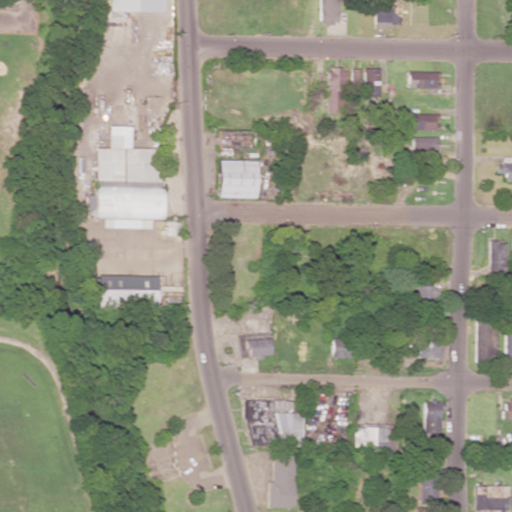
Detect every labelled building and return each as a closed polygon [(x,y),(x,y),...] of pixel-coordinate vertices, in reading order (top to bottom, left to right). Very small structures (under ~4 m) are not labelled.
[(159,0),(104,0),(105,11),(160,12),(159,0)] [(336,24),(336,0),(317,0),(317,24),(336,24)] [(387,0),(372,0),(372,29),(387,29),(387,0)] [(360,96),(376,96),(377,68),(361,68),(360,96)] [(323,113),(342,113),(342,69),(324,69),(323,113)] [(356,69),(348,69),(348,92),(356,92),(356,69)] [(404,88),(433,88),(433,72),(404,72),(404,88)] [(435,114),(404,114),(404,130),(435,130),(435,114)] [(158,219),(158,148),(127,148),(127,126),(105,126),(105,148),(91,148),(91,195),(84,195),(84,209),(90,209),(89,218),(158,219)] [(216,148),(252,149),(252,131),(216,130),(216,148)] [(435,137),(409,137),(409,151),(435,152),(435,137)] [(511,162),(511,157),(499,157),(499,165),(493,164),(493,173),(501,173),(501,181),(511,180),(511,162)] [(214,198),(252,198),(253,161),(215,160),(214,198)] [(502,241),(486,241),(484,276),(501,276),(502,241)] [(154,276),(94,275),(93,310),(153,312),(154,276)] [(415,304),(433,303),(433,286),(415,286),(415,304)] [(493,315),(474,315),(473,352),(492,352),(493,315)] [(502,359),(511,359),(511,332),(502,333),(502,359)] [(243,339),(243,335),(236,336),(237,358),(268,356),(267,338),(243,339)] [(438,336),(415,335),(414,358),(438,358),(438,336)] [(352,340),(329,338),(328,357),(351,358),(352,340)] [(241,446),(297,447),(297,400),(242,400),(241,446)] [(421,400),(420,433),(438,433),(439,401),(421,400)] [(511,400),(502,400),(502,420),(511,420),(511,400)] [(392,428),(354,427),(354,453),(391,453),(392,428)] [(136,459),(167,453),(165,442),(134,449),(136,459)] [(269,453),(268,482),(264,482),(264,507),(290,507),(291,453),(269,453)] [(418,504),(435,504),(436,469),(419,469),(418,504)] [(505,486),(472,485),(472,509),(505,509),(505,486)]
